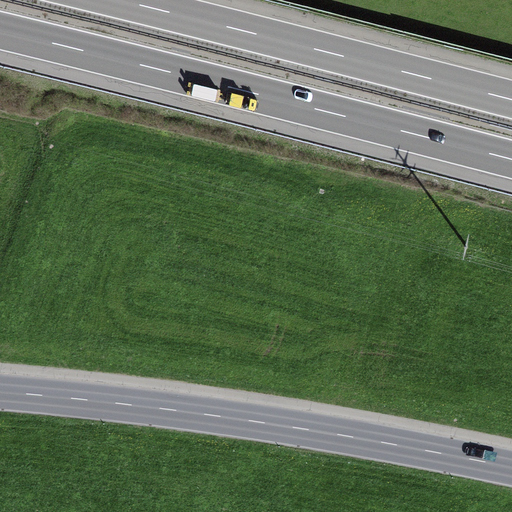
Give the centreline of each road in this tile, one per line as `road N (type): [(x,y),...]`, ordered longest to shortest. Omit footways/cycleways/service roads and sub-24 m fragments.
road 1 (motorway): [(0,32),(511,161)]
road 2 (secondary): [(0,392),(217,416),(511,467)]
road 3 (motorway): [(511,99),(122,0)]
